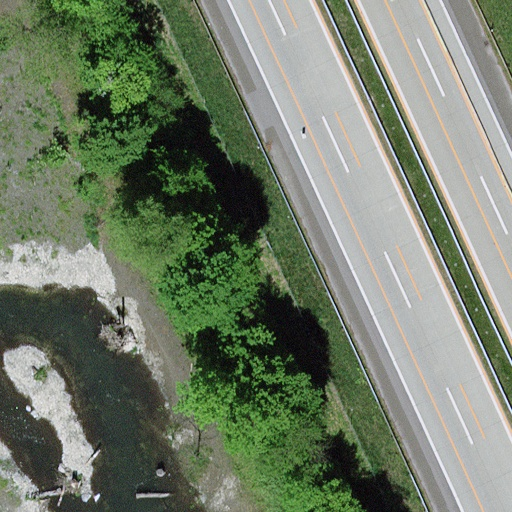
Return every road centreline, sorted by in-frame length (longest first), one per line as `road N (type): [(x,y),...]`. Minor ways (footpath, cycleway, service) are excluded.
road 1 (motorway): [(269,0),(506,511)]
road 2 (motorway): [(511,242),(397,0)]
